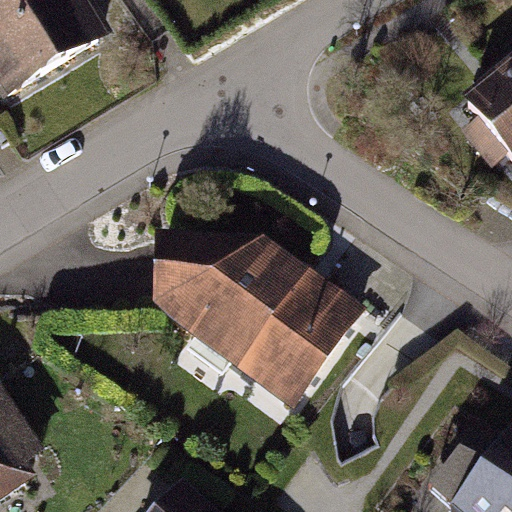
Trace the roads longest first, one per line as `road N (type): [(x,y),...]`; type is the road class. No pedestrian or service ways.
road 1 (residential): [(511,286),(279,125),(247,73)]
road 2 (residential): [(247,73),(0,222)]
road 3 (residential): [(369,0),(247,73)]
